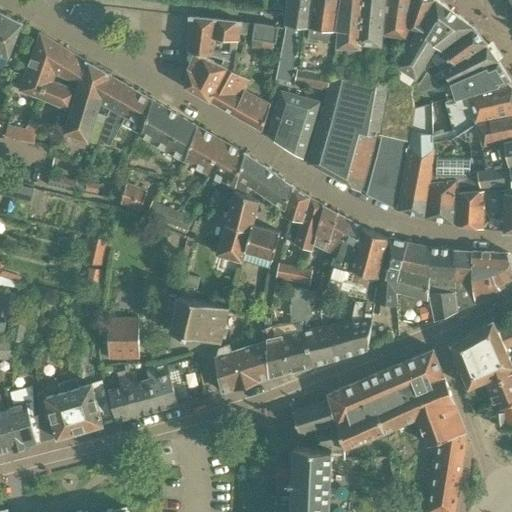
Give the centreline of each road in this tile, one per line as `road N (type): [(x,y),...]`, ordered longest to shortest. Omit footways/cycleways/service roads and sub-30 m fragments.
road 1 (residential): [(511,244),(396,224),(41,15)]
road 2 (residential): [(182,424),(438,332),(511,292)]
road 3 (residential): [(0,471),(182,424)]
